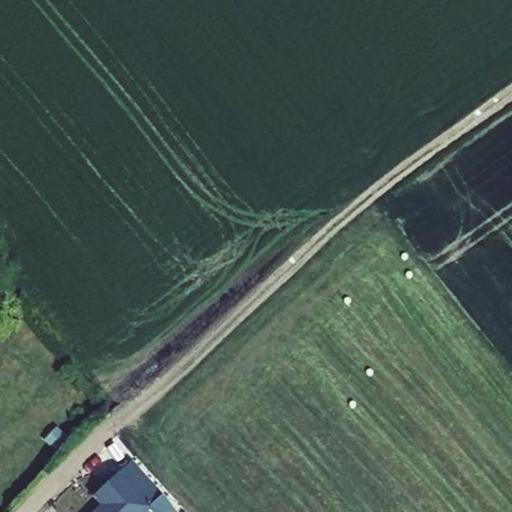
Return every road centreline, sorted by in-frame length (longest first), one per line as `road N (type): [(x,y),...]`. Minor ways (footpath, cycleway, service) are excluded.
road 1 (track): [(511,89),(395,176),(117,425)]
road 2 (residential): [(32,511),(117,425)]
